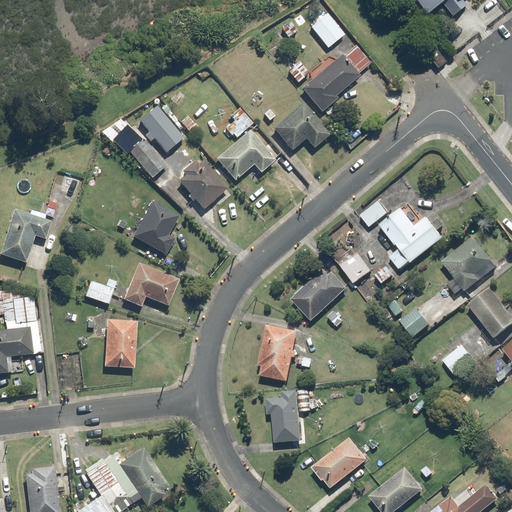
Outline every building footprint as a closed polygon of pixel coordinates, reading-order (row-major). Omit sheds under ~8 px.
[(446,0),(417,0),(427,14),(446,0)] [(328,12),(310,26),(329,49),(346,35),(328,12)] [(292,21),(283,28),(290,38),(299,30),(292,21)] [(342,54),(303,90),(323,112),(340,98),(338,96),(361,76),(358,73),(370,61),(358,48),(346,58),(342,54)] [(310,72),(300,61),(289,71),(299,82),(310,72)] [(332,133),(304,102),(273,129),(293,151),(307,138),(316,148),(332,133)] [(231,114),(236,120),(228,128),(238,139),(254,123),(244,112),(239,107),(231,114)] [(157,108),(140,122),(164,150),(181,136),(157,108)] [(189,117),(181,123),(193,137),(201,130),(189,117)] [(278,161),(250,131),(217,161),(237,183),(255,166),(263,174),(278,161)] [(143,138),(129,150),(153,178),(167,166),(143,138)] [(205,209),(228,188),(199,157),(182,173),(185,177),(180,182),(205,209)] [(389,211),(379,200),(361,215),(372,227),(389,211)] [(180,214),(154,201),(134,239),(168,257),(177,239),(169,235),(180,214)] [(402,207),(381,224),(400,248),(390,256),(401,270),(443,237),(427,216),(416,224),(402,207)] [(53,220),(17,208),(1,255),(28,263),(36,237),(47,240),(53,220)] [(499,266),(475,236),(444,261),(456,277),(447,283),(456,294),(463,288),(466,291),(499,266)] [(358,251),(340,264),(356,284),(373,270),(358,251)] [(180,280),(140,263),(125,299),(143,307),(147,297),(169,307),(180,280)] [(384,283),(393,274),(386,267),(377,276),(384,283)] [(313,320),(348,287),(333,271),(329,274),(323,268),(291,298),(313,320)] [(110,305),(115,290),(117,283),(109,279),(106,287),(92,282),(87,297),(110,305)] [(511,311),(493,286),(468,304),(494,339),(511,325),(511,311)] [(7,330),(0,330),(0,374),(10,373),(8,359),(43,354),(34,291),(20,293),(19,288),(0,290),(0,313),(4,313),(7,330)] [(405,310),(395,300),(388,306),(398,316),(405,310)] [(431,325),(417,307),(399,320),(414,338),(431,325)] [(105,338),(106,317),(95,317),(94,337),(105,338)] [(139,321),(108,319),(105,367),(136,368),(139,321)] [(301,331),(267,324),(259,365),(262,365),(260,374),(288,380),(292,359),(295,359),(301,331)] [(477,361),(463,344),(443,359),(457,377),(477,361)] [(267,413),(273,412),(275,442),(302,441),(301,415),(310,415),(309,394),(299,394),(298,390),(282,391),(283,397),(266,398),(267,413)] [(13,398),(15,407),(35,404),(34,395),(13,398)] [(369,460),(351,437),(314,467),(331,489),(369,460)] [(119,465),(149,507),(167,494),(164,490),(171,485),(144,447),(119,465)] [(135,495),(138,494),(118,466),(111,471),(105,461),(87,473),(113,510),(128,499),(130,501),(136,497),(135,495)] [(60,511),(56,467),(33,469),(34,475),(28,476),(31,511),(60,511)] [(395,511),(424,488),(406,467),(371,495),(384,511),(395,511)] [(460,504),(453,495),(431,511),(484,511),(500,499),(488,483),(460,504)] [(111,511),(100,496),(78,511),(111,511)] [(511,511),(511,503),(500,511),(511,511)]
